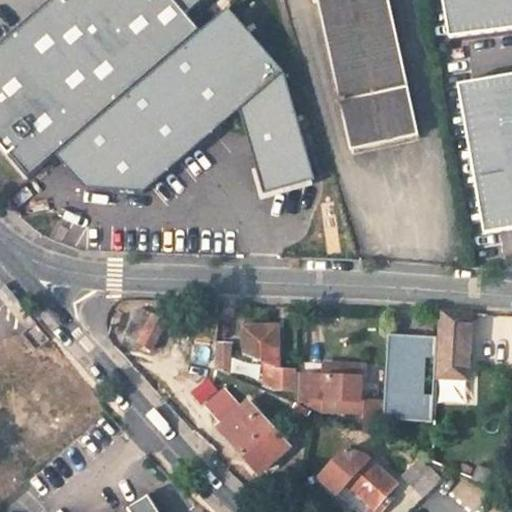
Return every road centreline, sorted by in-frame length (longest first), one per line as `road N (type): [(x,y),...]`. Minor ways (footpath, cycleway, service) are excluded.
road 1 (residential): [(103,275),(511,294)]
road 2 (unknown): [(373,288),(302,0)]
road 3 (unknown): [(402,0),(457,291)]
road 4 (residential): [(63,324),(239,511)]
road 5 (unknown): [(156,426),(65,510)]
